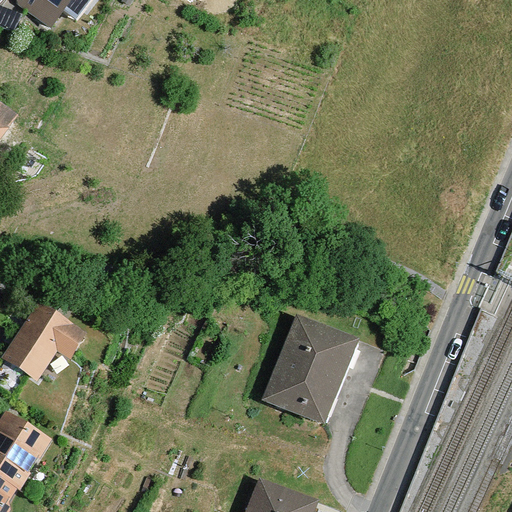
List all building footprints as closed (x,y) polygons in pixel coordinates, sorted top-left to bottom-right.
[(86,0),(29,0),(21,13),(63,38),(86,0)] [(0,171),(30,130),(0,107),(0,171)] [(96,346),(45,311),(0,375),(0,393),(22,408),(55,360),(76,375),(96,346)] [(296,319),(260,407),(319,431),(354,342),(296,319)] [(0,511),(12,511),(56,445),(11,416),(0,433),(0,511)] [(325,511),(266,487),(255,511),(325,511)]
